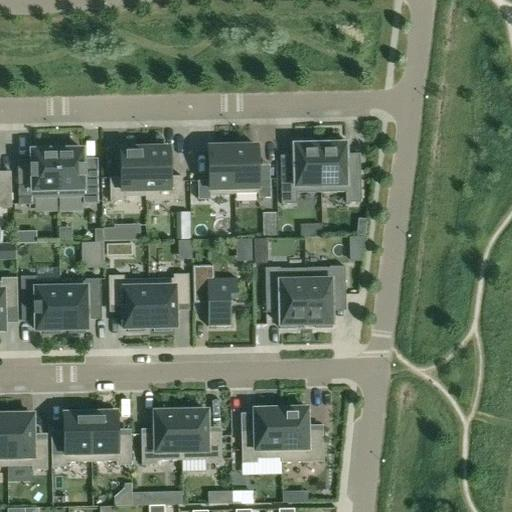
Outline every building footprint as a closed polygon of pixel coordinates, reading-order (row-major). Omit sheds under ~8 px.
[(176,86),(175,75),(155,75),(156,86),(176,86)] [(345,193),(346,204),(361,204),(360,172),(346,172),(346,141),(330,141),(330,145),(320,146),(321,194),(345,193)] [(280,173),(281,206),(296,205),(296,194),(321,194),(320,146),(310,146),(310,142),(294,142),(294,173),(280,173)] [(58,199),(57,151),(50,151),(50,147),(34,148),(34,152),(31,152),(31,166),(30,166),(30,178),(18,178),(18,206),(34,206),(34,200),(58,199)] [(57,151),(58,199),(83,199),(83,205),(98,205),(98,176),(85,176),(85,166),(83,166),(83,151),(75,151),(75,147),(59,147),(59,151),(57,151)] [(257,147),(233,148),(234,195),(258,195),(258,200),(270,199),(270,180),(258,181),(257,147)] [(233,148),(209,148),(210,182),(197,182),(198,201),(210,201),(210,196),(234,195),(233,148)] [(146,197),(145,149),(121,150),(121,179),(109,179),(110,202),(123,202),(123,197),(145,197),(146,197)] [(169,149),(145,149),(146,197),(145,197),(145,202),(182,201),(182,177),(170,178),(169,149)] [(0,207),(10,208),(10,178),(0,178),(0,207)] [(178,228),(191,227),(191,214),(178,214),(178,228)] [(264,227),(264,240),(277,239),(277,227),(264,227)] [(105,242),(116,242),(116,229),(105,229),(105,242)] [(27,232),(16,232),(16,245),(27,245),(27,232)] [(252,251),(251,240),(236,241),(236,251),(252,251)] [(82,244),(82,253),(104,253),(104,244),(82,244)] [(114,245),(106,245),(106,258),(114,258),(114,245)] [(230,327),(230,301),(237,301),(236,279),(213,280),(213,266),(192,267),(193,305),(207,305),(207,328),(230,327)] [(345,296),(345,268),(329,268),(329,269),(305,270),(306,326),(316,326),(316,330),(332,329),(331,296),(345,296)] [(280,269),(265,269),(265,297),(279,297),(280,330),(296,330),(296,326),(306,326),(305,270),(280,270),(280,269)] [(148,280),(150,329),(154,329),(154,333),(171,333),(171,329),(176,329),(175,308),(189,307),(188,276),(173,276),(173,280),(148,280)] [(150,329),(148,280),(124,281),(124,277),(108,277),(109,309),(123,309),(123,330),(128,330),(128,334),(145,333),(145,329),(150,329)] [(61,331),(60,283),(36,284),(36,278),(20,278),(21,306),(33,306),(34,316),(35,316),(35,332),(43,331),(43,335),(59,335),(59,331),(61,331)] [(17,316),(16,280),(1,280),(1,284),(0,284),(0,332),(4,333),(3,316),(17,316)] [(85,283),(60,283),(61,331),(69,331),(69,335),(85,335),(85,331),(87,331),(87,305),(101,304),(100,280),(85,281),(85,283)] [(132,467),(131,431),(117,431),(117,414),(112,414),(112,410),(97,411),(97,414),(90,415),(91,463),(116,463),(116,467),(132,467)] [(281,459),(280,410),(277,410),(277,411),(254,411),(255,433),(241,433),(241,464),(257,464),(257,460),(281,459)] [(323,463),(323,432),(307,432),(306,410),(284,410),(283,410),(280,410),(281,459),(281,464),(305,463),(323,463)] [(91,463),(90,415),(88,415),(88,411),(68,411),(69,415),(64,415),(64,432),(51,432),(52,468),(67,468),(67,464),(91,463)] [(222,465),(221,434),(207,434),(207,412),(184,413),(181,413),(182,462),(206,461),(206,465),(222,465)] [(182,462),(181,413),(177,413),(154,414),(155,435),(141,435),(142,466),(158,466),(158,462),(182,462)] [(48,471),(47,435),(33,436),(33,416),(10,416),(6,416),(7,468),(32,468),(32,472),(48,471)] [(182,506),(182,493),(170,493),(170,506),(182,506)] [(232,493),(221,493),(222,505),(232,505),(232,493)] [(132,494),(132,507),(144,507),(144,494),(132,494)]
